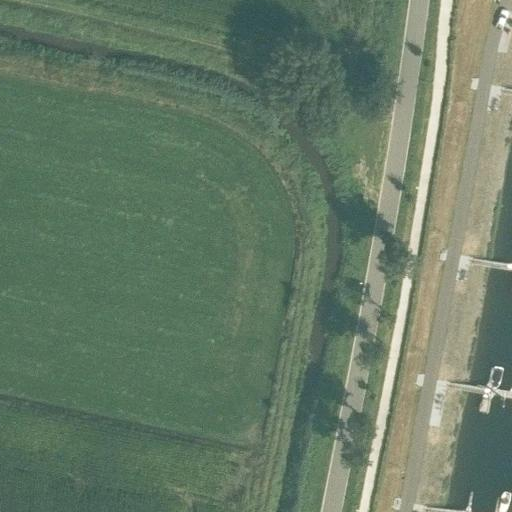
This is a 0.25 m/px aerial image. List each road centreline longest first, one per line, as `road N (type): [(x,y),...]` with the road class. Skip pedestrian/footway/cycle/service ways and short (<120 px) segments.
road 1 (track): [(0,59),(168,91),(222,110),(261,136),(288,172),(303,206),(304,256),(257,511)]
road 2 (unclassified): [(414,0),(400,133),(327,511)]
road 3 (track): [(400,133),(309,94),(258,55),(26,0)]
